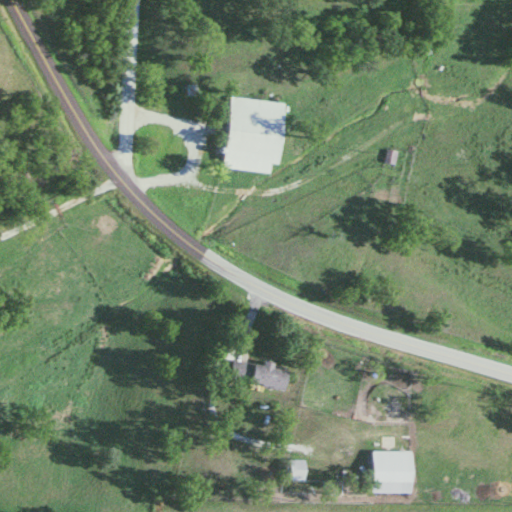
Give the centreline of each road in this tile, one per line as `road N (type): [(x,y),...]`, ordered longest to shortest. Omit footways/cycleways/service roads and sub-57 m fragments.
road 1 (secondary): [(511,375),(295,309),(195,253),(99,159),(8,0)]
road 2 (residential): [(131,0),(118,181)]
